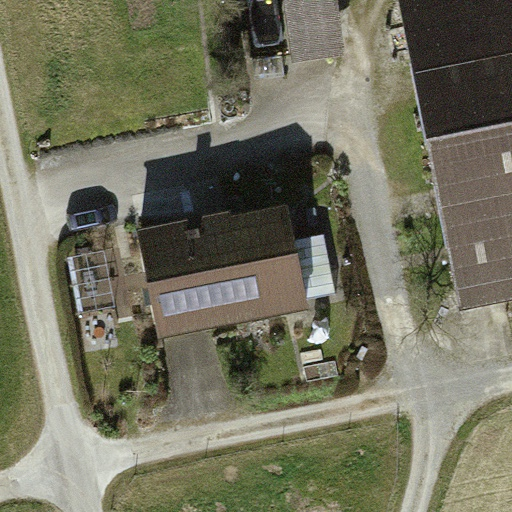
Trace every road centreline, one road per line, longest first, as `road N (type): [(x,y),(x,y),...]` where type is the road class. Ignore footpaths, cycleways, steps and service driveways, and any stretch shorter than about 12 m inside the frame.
road 1 (track): [(380,0),(357,124),(31,214)]
road 2 (track): [(93,511),(0,74)]
road 3 (track): [(511,387),(84,474)]
road 4 (track): [(357,124),(422,403)]
road 5 (track): [(421,511),(461,397)]
